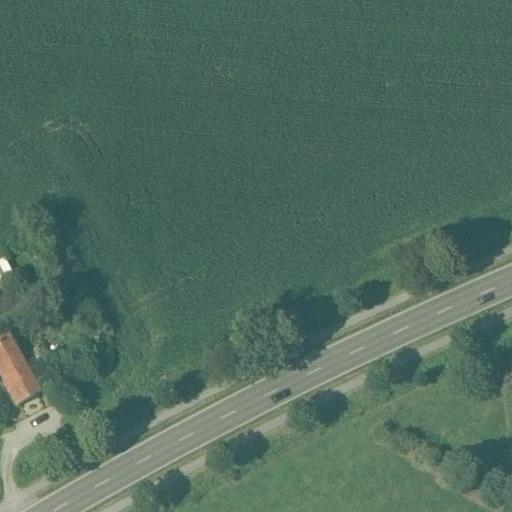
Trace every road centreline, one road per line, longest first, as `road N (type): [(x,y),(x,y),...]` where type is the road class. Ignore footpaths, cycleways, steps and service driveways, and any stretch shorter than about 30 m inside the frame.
road 1 (primary): [(224,417),(511,283)]
road 2 (primary): [(54,511),(224,417)]
